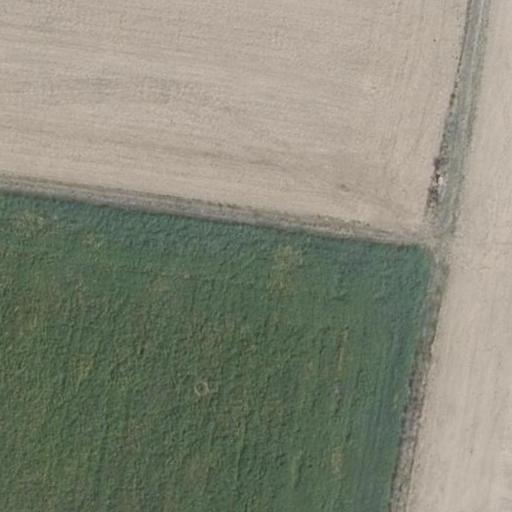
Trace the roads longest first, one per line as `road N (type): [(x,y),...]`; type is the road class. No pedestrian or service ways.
road 1 (track): [(0,182),(442,245)]
road 2 (track): [(442,245),(398,511)]
road 3 (track): [(442,245),(477,0)]
